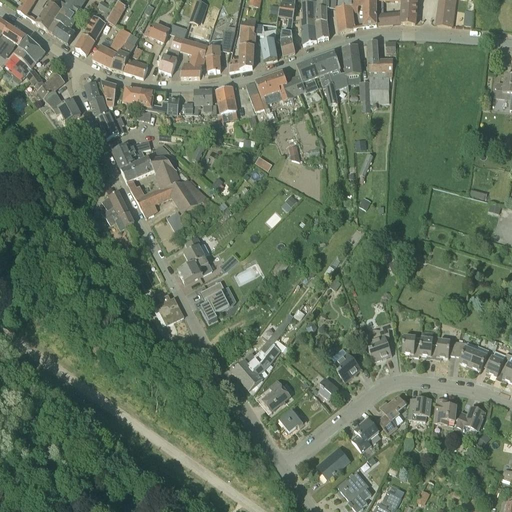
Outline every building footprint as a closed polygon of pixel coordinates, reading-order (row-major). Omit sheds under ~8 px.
[(25,0),(17,14),(26,20),(26,19),(26,18),(36,0),(25,0)] [(55,23),(61,14),(65,7),(66,6),(56,0),(52,0),(36,26),(48,34),(55,23)] [(71,0),(64,11),(75,18),(87,0),(71,0)] [(262,0),(250,0),(249,8),(260,10),(262,0)] [(280,44),(283,59),(295,55),(291,35),(295,0),(282,0),(278,19),(289,20),(286,34),(282,33),(280,44)] [(301,23),(303,49),(316,44),(315,23),(316,4),(315,0),(302,0),(303,7),(303,23),(301,23)] [(318,24),(326,24),(326,11),(335,11),(335,0),(317,0),(318,11),(318,24)] [(363,17),(363,30),(366,30),(377,28),(377,3),(376,0),(338,0),(338,10),(351,8),(352,14),(358,14),(358,9),(358,3),(366,3),(366,17),(363,17)] [(401,26),(415,27),(417,0),(376,0),(377,3),(402,4),(402,15),(378,18),(378,28),(401,26)] [(440,0),(437,28),(452,29),(455,0),(440,0)] [(102,3),(98,10),(110,17),(114,10),(102,3)] [(198,27),(205,6),(197,3),(190,24),(198,27)] [(118,5),(107,24),(115,28),(125,9),(118,5)] [(354,32),(352,14),(351,8),(338,10),(337,10),(340,35),(354,32)] [(56,24),(55,23),(48,34),(68,47),(75,37),(74,37),(78,32),(72,28),(74,26),(72,24),(75,18),(64,11),(56,24)] [(216,26),(217,17),(207,16),(206,25),(216,26)] [(76,52),(86,59),(105,25),(95,19),(76,52)] [(253,60),(254,37),(255,26),(255,20),(248,19),(247,25),(241,24),(240,36),(241,36),(240,60),(253,60)] [(0,41),(9,28),(0,22),(0,41)] [(317,24),(319,34),(320,43),(329,42),(326,24),(318,24),(317,24)] [(164,46),(168,36),(170,32),(156,26),(154,31),(148,28),(144,37),(164,46)] [(254,37),(264,38),(265,44),(260,45),(263,60),(265,59),(266,64),(278,62),(274,43),(275,43),(277,29),(276,29),(276,32),(264,34),(263,27),(255,26),(254,37)] [(27,40),(9,28),(0,41),(0,69),(3,71),(4,69),(12,60),(9,58),(15,51),(17,48),(19,49),(27,40)] [(111,72),(118,58),(120,54),(124,47),(127,43),(131,36),(121,30),(110,50),(112,51),(111,54),(100,49),(93,63),(111,72)] [(207,60),(207,65),(208,75),(214,75),(214,76),(216,76),(216,75),(220,74),(219,59),(220,59),(219,53),(229,56),(235,35),(225,33),(221,50),(219,50),(208,51),(205,60),(207,60)] [(184,42),(178,39),(176,39),(171,51),(172,51),(169,59),(164,58),(159,73),(172,78),(175,68),(180,54),(184,43),(184,42)] [(28,40),(12,60),(4,69),(15,78),(16,78),(21,83),(31,72),(45,55),(28,40)] [(120,54),(118,58),(111,72),(124,76),(128,63),(129,58),(135,48),(135,47),(127,43),(124,47),(120,54)] [(200,81),(201,76),(203,67),(208,50),(184,43),(180,54),(193,58),(190,69),(183,68),(180,81),(200,81)] [(391,62),(379,63),(377,44),(368,45),(370,84),(371,103),(371,106),(389,105),(388,92),(388,79),(392,79),(391,62)] [(396,56),(396,54),(396,44),(386,44),(386,56),(396,56)] [(343,51),(347,75),(347,78),(360,77),(356,48),(343,51)] [(137,50),(132,59),(137,61),(142,52),(137,50)] [(341,72),(334,55),(323,59),(330,76),(341,72)] [(312,63),(310,64),(318,82),(320,81),(323,91),(325,90),(328,108),(338,106),(336,98),(331,80),(330,76),(323,59),(312,63)] [(231,64),(230,70),(229,75),(252,71),(253,60),(240,60),(240,63),(231,64)] [(128,63),(124,76),(132,78),(144,82),(148,70),(128,63)] [(300,78),(293,81),(299,96),(305,94),(306,96),(317,92),(314,84),(318,82),(310,64),(297,69),(300,78)] [(38,78),(33,73),(27,79),(31,84),(38,78)] [(286,84),(283,75),(255,84),(263,102),(265,101),(280,96),(283,104),(294,101),(293,99),(295,98),(299,96),(293,81),(286,84)] [(347,78),(347,75),(339,76),(331,80),(336,98),(343,96),(343,95),(348,95),(347,78)] [(43,84),(38,78),(31,84),(44,102),(55,94),(55,93),(65,84),(57,76),(50,82),(52,83),(45,89),(42,85),(43,84)] [(494,99),(504,100),(504,95),(511,96),(511,78),(505,78),(505,81),(505,87),(495,86),(494,99)] [(371,103),(370,84),(359,85),(360,103),(371,103)] [(98,96),(103,94),(101,85),(85,89),(95,121),(107,116),(102,100),(99,101),(98,96)] [(102,85),(101,85),(103,94),(107,109),(114,107),(117,89),(102,85)] [(246,88),(246,89),(256,114),(266,111),(254,85),(246,88)] [(237,114),(234,99),(232,90),(217,93),(222,116),(218,117),(220,124),(222,124),(222,122),(238,119),(236,114),(237,114)] [(123,106),(139,109),(142,93),(126,91),(123,106)] [(155,95),(142,93),(139,109),(139,111),(151,114),(151,113),(167,116),(169,104),(162,104),(162,109),(154,108),(154,111),(152,110),(153,106),(155,95)] [(212,97),(212,93),(195,94),(195,106),(184,107),(184,117),(193,116),(199,116),(198,108),(203,108),(203,114),(211,113),(211,118),(216,118),(216,106),(212,106),(212,105),(216,105),(215,96),(212,97)] [(55,94),(44,102),(57,119),(61,117),(66,125),(81,117),(73,103),(69,105),(66,101),(62,104),(55,94)] [(169,100),(169,104),(167,116),(178,118),(179,101),(169,100)] [(151,114),(139,111),(137,122),(149,124),(151,114)] [(108,117),(107,116),(95,121),(96,122),(97,121),(103,134),(106,140),(107,142),(124,135),(121,128),(124,127),(121,120),(117,122),(113,114),(108,117)] [(255,118),(248,120),(251,130),(257,128),(255,118)] [(356,151),(367,151),(366,142),(356,143),(356,151)] [(113,155),(117,164),(135,157),(143,155),(151,153),(149,146),(129,151),(128,149),(113,155)] [(298,147),(289,149),(292,163),(300,161),(298,147)] [(157,163),(165,161),(169,155),(163,149),(156,153),(157,163)] [(135,157),(117,164),(122,174),(148,163),(143,155),(135,157)] [(359,178),(365,180),(373,159),(368,157),(359,178)] [(259,159),(255,166),(268,174),(272,167),(259,159)] [(208,201),(179,176),(165,161),(157,163),(151,164),(150,162),(148,163),(122,174),(121,174),(127,186),(154,173),(163,192),(143,201),(141,197),(137,190),(131,193),(137,204),(142,214),(145,220),(146,221),(147,221),(146,220),(154,216),(151,210),(172,200),(183,217),(208,202),(208,201)] [(118,214),(126,210),(119,195),(109,199),(102,205),(106,210),(101,214),(110,228),(115,224),(116,223),(111,215),(117,211),(118,214)] [(288,204),(294,207),(297,202),(291,198),(288,204)] [(116,223),(115,224),(120,233),(134,226),(126,210),(118,214),(117,211),(111,215),(116,223)] [(177,214),(167,220),(175,233),(185,227),(177,214)] [(193,232),(196,236),(199,234),(199,233),(204,229),(201,225),(198,227),(191,217),(184,223),(191,233),(193,232)] [(192,267),(205,260),(210,258),(205,247),(204,246),(201,247),(197,240),(195,241),(186,246),(189,253),(184,256),(188,264),(190,263),(192,267)] [(224,267),(220,269),(224,276),(229,274),(239,264),(233,258),(224,267)] [(178,274),(185,287),(212,273),(205,260),(192,267),(189,268),(178,274)] [(215,316),(221,313),(230,309),(222,294),(225,293),(220,284),(201,295),(205,302),(205,303),(207,302),(208,305),(201,309),(209,325),(217,321),(215,316)] [(161,308),(157,310),(167,329),(174,325),(184,320),(174,301),(170,303),(168,298),(159,302),(161,308)] [(273,347),(284,332),(279,328),(267,343),(261,338),(254,347),(260,352),(261,352),(253,359),(252,357),(245,363),(232,374),(240,384),(260,367),(274,348),(273,347)] [(381,332),(380,332),(378,330),(375,330),(373,331),(371,332),(369,333),(368,335),(368,337),(368,338),(368,340),(368,341),(369,343),(371,351),(369,352),(370,355),(373,365),(392,358),(386,340),(389,338),(388,331),(382,333),(381,332)] [(419,360),(419,357),(421,345),(420,345),(421,340),(404,338),(402,355),(409,355),(409,359),(419,360)] [(421,340),(420,345),(421,345),(419,357),(427,358),(426,362),(427,362),(427,361),(436,362),(438,347),(438,342),(421,340)] [(438,347),(436,362),(440,362),(440,360),(448,361),(449,358),(455,359),(456,344),(438,342),(438,347)] [(467,345),(456,344),(455,359),(461,359),(459,365),(466,368),(465,372),(465,371),(468,372),(476,353),(465,349),(467,345)] [(186,348),(190,356),(195,353),(191,345),(186,348)] [(258,378),(270,367),(281,353),(274,348),(260,367),(240,384),(249,393),(253,397),(263,383),(258,378)] [(361,372),(347,355),(344,351),(342,351),(331,360),(335,365),(334,366),(340,373),(337,375),(339,377),(345,385),(361,372)] [(488,371),(492,359),(493,357),(488,355),(487,357),(476,353),(468,372),(472,374),(473,371),(480,374),(483,368),(488,370),(488,371)] [(499,374),(504,376),(505,376),(509,365),(511,357),(506,355),(503,363),(492,359),(488,371),(488,370),(485,378),(489,379),(490,377),(497,380),(499,374)] [(511,366),(509,365),(505,376),(504,376),(501,384),(505,386),(506,383),(511,385),(511,366)] [(339,392),(326,381),(320,388),(322,390),(318,394),(327,402),(331,397),(333,399),(339,392)] [(262,404),(271,414),(290,399),(281,388),(277,384),(270,390),(273,395),(262,404)] [(377,424),(382,430),(388,437),(396,430),(391,424),(399,418),(397,416),(399,414),(405,409),(398,400),(388,408),(386,406),(380,411),(386,418),(377,424)] [(431,402),(422,401),(417,400),(417,402),(410,401),(409,411),(408,422),(426,424),(426,418),(429,419),(430,412),(431,402)] [(449,404),(442,403),(436,402),(434,425),(447,427),(448,423),(454,423),(455,419),(456,409),(448,408),(449,404)] [(478,433),(481,425),(485,416),(471,410),(467,420),(460,418),(455,432),(462,434),(464,428),(478,433)] [(301,417),(299,418),(297,420),(292,413),(279,424),(289,436),(298,429),(299,430),(307,424),(301,417)] [(379,435),(374,429),(368,422),(354,433),(358,437),(351,443),(362,456),(371,448),(368,444),(379,435)] [(339,451),(329,460),(330,461),(318,471),(327,482),(350,464),(339,451)] [(397,473),(389,469),(386,474),(394,478),(397,473)] [(511,473),(505,472),(502,478),(511,481),(511,473)] [(348,507),(351,510),(351,511),(352,510),(353,511),(362,511),(363,511),(362,510),(367,506),(365,503),(371,497),(366,492),(369,490),(356,475),(338,490),(350,505),(348,507)] [(427,483),(417,505),(424,508),(434,486),(427,483)] [(387,494),(381,507),(378,511),(374,511),(375,511),(374,511),(395,511),(401,500),(387,494)]
